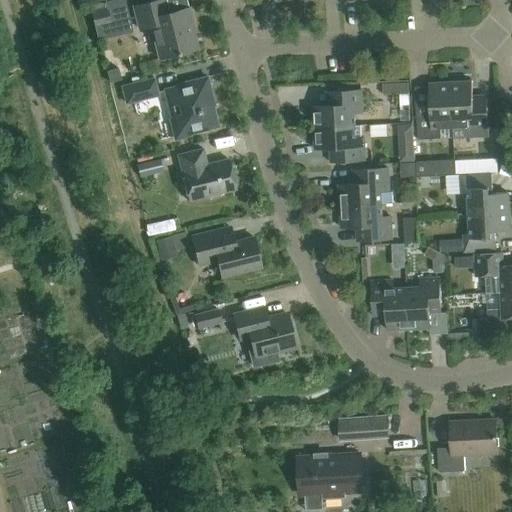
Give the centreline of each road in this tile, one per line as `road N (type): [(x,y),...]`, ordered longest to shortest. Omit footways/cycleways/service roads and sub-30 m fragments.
road 1 (residential): [(511,369),(414,377),(368,363),(313,279),(289,224),(242,50)]
road 2 (residential): [(500,58),(484,41),(454,40),(242,50)]
